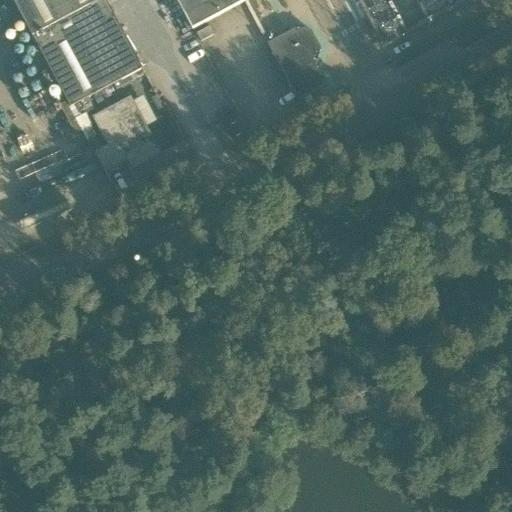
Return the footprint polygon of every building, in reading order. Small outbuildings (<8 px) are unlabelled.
[(12,0),(69,106),(73,104),(86,97),(142,68),(105,0),(12,0)] [(176,0),(192,29),(246,0),(176,0)] [(269,42),(267,43),(268,44),(267,44),(298,100),(298,99),(299,100),(300,100),(299,99),(326,85),(312,60),(318,56),(321,49),(311,31),(304,28),(297,32),(295,29),(269,43),(269,42)] [(108,145),(95,152),(110,182),(111,182),(106,172),(128,161),(132,169),(161,154),(131,96),(93,115),(105,139),(108,145)] [(86,97),(73,104),(80,117),(84,115),(93,110),(86,97)] [(281,126),(282,105),(240,103),(239,124),(281,126)] [(39,157),(0,168),(0,214),(52,199),(39,157)]
